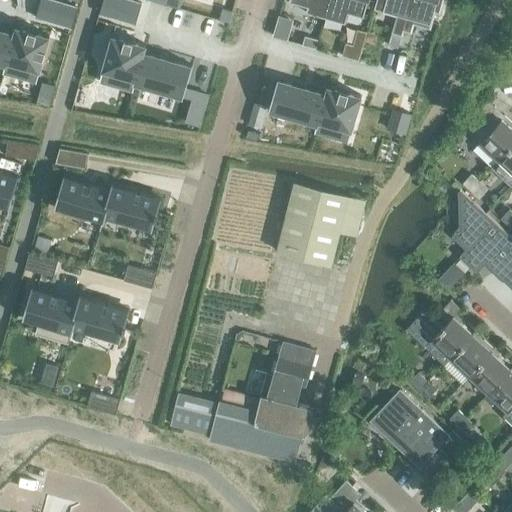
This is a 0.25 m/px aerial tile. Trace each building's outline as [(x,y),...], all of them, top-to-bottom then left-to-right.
[(40,0),(35,17),(44,20),(47,9),(49,0),(40,0)] [(53,0),(49,0),(47,9),(60,13),(63,3),(53,0)] [(118,0),(116,7),(130,11),(133,0),(131,0),(118,0)] [(141,3),(133,0),(130,11),(127,21),(135,24),(141,3)] [(308,9),(325,13),(328,0),(296,0),(310,4),(308,9)] [(328,0),(325,13),(346,19),(349,9),(365,14),(369,0),(328,0)] [(383,11),(407,17),(411,0),(376,0),(375,4),(385,6),(383,11)] [(411,0),(407,17),(404,27),(412,29),(416,17),(431,21),(434,8),(439,9),(441,0),(411,0)] [(78,7),(63,3),(60,13),(75,17),(78,7)] [(99,13),(113,17),(116,7),(102,3),(99,13)] [(130,11),(116,7),(113,17),(127,21),(130,11)] [(47,9),(44,20),(57,23),(60,13),(47,9)] [(60,13),(57,23),(72,28),(75,17),(60,13)] [(275,34),(289,37),(293,17),(279,14),(275,34)] [(5,64),(3,72),(36,82),(50,36),(16,26),(14,33),(15,33),(6,64),(5,64)] [(0,28),(0,62),(5,64),(6,64),(15,33),(14,33),(0,28)] [(407,47),(411,33),(403,31),(401,36),(399,45),(407,47)] [(399,45),(401,36),(400,36),(391,33),(388,45),(398,48),(399,45)] [(136,83),(144,51),(146,45),(113,35),(103,70),(124,75),(120,87),(133,91),(136,83)] [(302,44),(314,47),(316,38),(305,35),(302,44)] [(342,56),(358,61),(362,49),(352,46),(345,44),(342,56)] [(144,51),(136,83),(184,97),(193,65),(144,51)] [(317,124),(326,92),(278,79),(269,110),(317,124)] [(326,92),(317,124),(315,131),(328,135),(331,124),(352,130),(361,95),(328,85),(326,92)] [(499,160),(511,145),(511,127),(502,118),(504,115),(495,106),(471,133),(480,142),(499,160)] [(399,110),(397,118),(409,121),(411,113),(399,110)] [(260,132),(248,129),(246,137),(257,140),(260,132)] [(8,139),(6,155),(35,160),(39,144),(8,139)] [(511,145),(499,160),(511,171),(511,145)] [(59,147),(54,163),(85,168),(89,154),(59,147)] [(0,204),(9,207),(18,175),(0,170),(0,204)] [(471,190),(479,181),(471,173),(462,183),(471,190)] [(65,176),(54,207),(103,221),(104,216),(111,189),(65,176)] [(332,262),(340,231),(350,192),(295,181),(277,251),(332,262)] [(487,189),(479,181),(471,190),(479,198),(487,189)] [(111,189),(104,216),(151,229),(161,197),(113,183),(111,189)] [(473,269),(482,259),(511,286),(511,237),(460,189),(459,190),(463,193),(459,197),(460,220),(464,223),(452,236),(453,237),(454,236),(467,248),(459,256),(473,269)] [(500,218),(509,226),(511,222),(511,211),(509,209),(500,218)] [(29,254),(23,270),(52,278),(56,263),(29,254)] [(128,265),(123,281),(152,288),(156,274),(128,265)] [(449,290),(454,283),(445,275),(440,281),(449,290)] [(33,286),(24,318),(39,322),(36,333),(67,342),(68,343),(73,327),(72,326),(80,300),(79,300),(33,286)] [(80,300),(72,326),(73,327),(120,340),(123,327),(126,328),(127,322),(125,321),(129,308),(81,294),(79,300),(80,300)] [(410,331),(407,328),(406,328),(444,364),(451,357),(473,334),(454,316),(461,309),(451,299),(435,317),(425,308),(425,309),(428,312),(410,331)] [(481,341),(473,334),(451,357),(470,374),(494,349),(483,339),(481,341)] [(262,394),(258,410),(255,422),(303,435),(306,436),(313,408),(293,403),(295,396),(298,397),(301,384),(306,385),(315,350),(283,341),(274,376),(269,374),(268,380),(272,381),(268,396),(262,394)] [(470,374),(489,392),(511,369),(492,352),(494,349),(470,374)] [(511,370),(511,369),(489,392),(484,397),(492,404),(497,399),(508,409),(503,414),(511,423),(511,370)] [(410,381),(420,391),(428,381),(418,372),(410,381)] [(359,373),(354,384),(362,388),(368,377),(359,373)] [(428,398),(437,389),(428,381),(420,391),(428,398)] [(400,388),(370,420),(395,444),(419,467),(440,445),(448,453),(462,438),(453,430),(449,434),(400,388)] [(93,392),(87,408),(117,415),(120,401),(93,392)] [(203,398),(178,392),(170,424),(211,434),(209,439),(296,461),(303,435),(255,422),(258,410),(219,400),(219,402),(203,398)] [(458,426),(466,417),(458,409),(449,418),(458,426)] [(475,424),(466,417),(458,426),(466,434),(475,424)] [(496,461),(489,470),(498,478),(506,470),(496,461)] [(481,478),(490,486),(498,478),(489,470),(481,478)] [(309,511),(366,511),(354,501),(361,494),(346,480),(330,497),(326,494),(309,511)] [(457,511),(466,511),(480,497),(471,488),(453,508),(457,511)] [(511,511),(511,503),(503,511),(511,511)]
